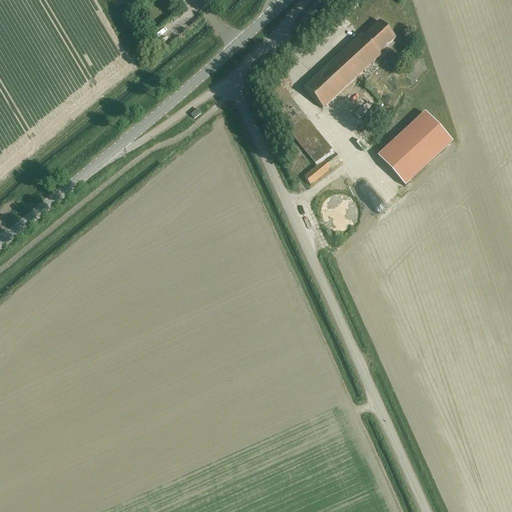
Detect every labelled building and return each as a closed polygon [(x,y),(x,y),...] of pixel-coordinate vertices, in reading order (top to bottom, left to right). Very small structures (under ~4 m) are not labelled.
[(303,89),(322,110),(379,57),(377,55),(394,39),(378,22),(362,38),(360,36),(303,89)] [(356,79),(331,106),(340,114),(349,105),(352,108),(368,90),(356,79)] [(190,115),(194,119),(200,114),(197,110),(190,115)] [(377,157),(404,187),(452,143),(424,113),(377,157)] [(288,132),(316,167),(333,153),(305,118),(288,132)] [(333,153),(316,167),(303,177),(310,186),(340,162),(333,153)]
